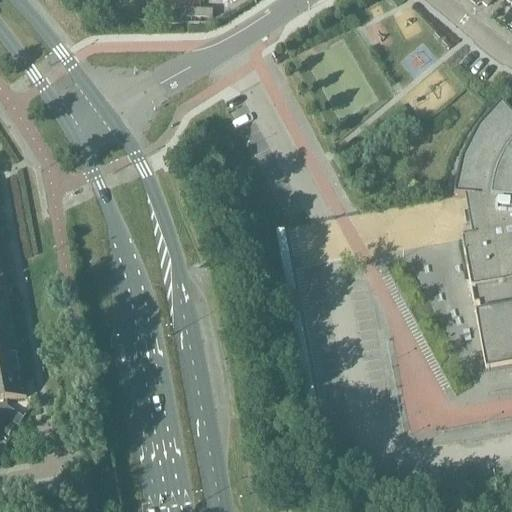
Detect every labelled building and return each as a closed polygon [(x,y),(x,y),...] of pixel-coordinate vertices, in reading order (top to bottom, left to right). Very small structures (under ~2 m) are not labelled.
[(493,0),(502,0),(505,2),(507,0),(480,0),(479,2),(487,8),(493,0)] [(511,10),(503,21),(510,28),(511,25),(511,0),(507,0),(505,2),(511,8),(511,10)] [(187,19),(200,20),(200,11),(188,11),(187,19)] [(200,11),(200,20),(213,20),(213,11),(200,11)] [(511,119),(502,107),(491,116),(477,134),(471,144),(466,154),(461,164),(456,186),(454,199),(465,200),(466,206),(467,213),(463,214),(466,227),(470,226),(472,239),(461,241),(474,307),(478,306),(479,314),(475,315),(486,373),(511,368),(511,119)] [(7,291),(0,292),(0,315),(11,313),(7,291)] [(0,315),(0,337),(15,335),(11,313),(0,315)] [(0,337),(0,359),(18,356),(15,335),(0,337)] [(0,359),(0,381),(22,377),(18,356),(0,359)] [(0,415),(1,417),(7,408),(6,403),(26,399),(22,377),(0,381),(0,415)]
